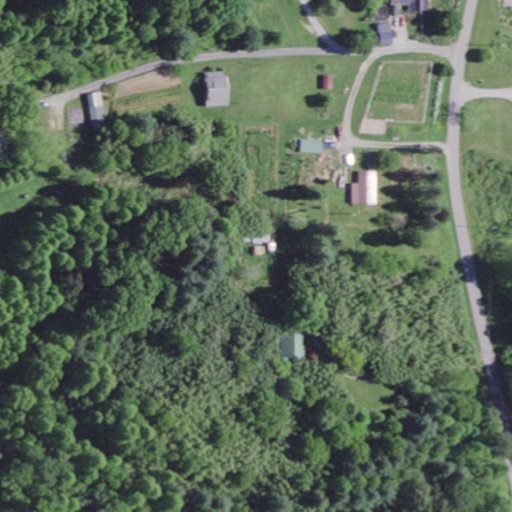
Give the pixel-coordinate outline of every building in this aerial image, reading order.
[(428,0),(390,0),(390,8),(410,8),(410,15),(429,15),(428,0)] [(391,27),(379,27),(379,37),(375,37),(375,48),(392,48),(391,27)] [(204,75),(205,110),(226,109),(226,75),(204,75)] [(92,133),(105,131),(98,95),(85,98),(92,133)] [(323,145),(302,142),(301,155),(322,157),(323,145)] [(375,175),(359,174),(358,186),(352,186),(351,208),(374,208),(375,175)] [(281,337),(281,360),(305,361),(306,337),(281,337)]
